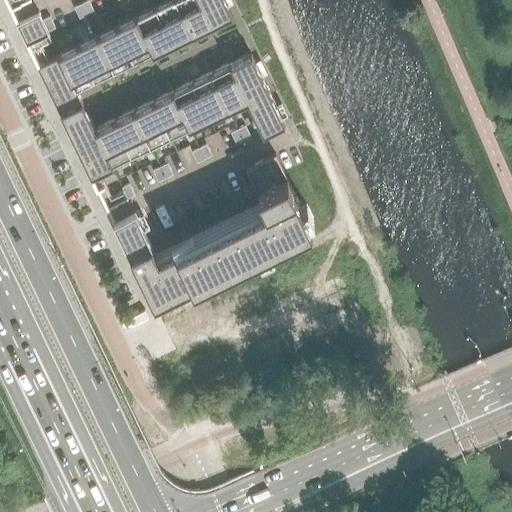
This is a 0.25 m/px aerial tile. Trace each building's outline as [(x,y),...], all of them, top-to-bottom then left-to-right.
[(5,0),(10,9),(27,0),(5,0)] [(86,14),(93,11),(87,0),(80,3),(86,14)] [(191,33),(175,0),(167,0),(154,6),(172,42),(181,38),(189,34),(191,33)] [(175,0),(191,33),(201,28),(208,24),(209,24),(197,0),(175,0)] [(197,0),(209,24),(231,14),(231,13),(224,0),(197,0)] [(79,18),(86,14),(80,3),(73,7),(79,18)] [(162,47),(169,43),(172,42),(154,6),(135,16),(152,52),(162,47)] [(16,21),(61,114),(82,103),(75,89),(58,53),(48,58),(41,44),(51,39),(47,31),(42,19),(38,11),(35,12),(16,21)] [(42,19),(47,31),(54,27),(49,16),(42,19)] [(135,16),(115,25),(133,61),(142,56),(150,53),(152,52),(135,16)] [(96,35),(113,71),(123,66),(131,62),(133,61),(115,25),(96,35)] [(113,71),(96,35),(77,44),(94,80),(103,75),(111,72),(113,71)] [(58,53),(75,89),(94,80),(77,44),(58,53)] [(284,122),(275,104),(250,53),(228,63),(246,99),(253,114),(262,132),(283,122),(284,122)] [(219,68),(210,72),(227,108),(246,99),(228,63),(227,64),(219,68)] [(208,73),(200,77),(191,82),(208,118),(227,108),(210,72),(208,73)] [(181,86),(171,91),(189,127),(208,118),(191,82),(188,83),(181,86)] [(169,92),(161,96),(152,100),(169,136),(189,127),(171,91),(169,92)] [(152,100),(149,101),(142,105),(132,110),(150,146),(169,136),(152,100)] [(85,108),(82,103),(61,114),(63,118),(66,124),(106,208),(126,198),(127,198),(123,190),(110,196),(98,171),(112,164),(94,128),(88,114),(85,108)] [(132,110),(130,111),(122,115),(113,119),(130,155),(150,146),(132,110)] [(113,119),(94,128),(112,164),(130,155),(113,119)] [(237,128),(243,140),(250,136),(244,125),(237,128)] [(236,143),(243,140),(237,128),(230,132),(235,143),(236,143)] [(198,147),(204,158),(211,155),(205,144),(198,147)] [(197,162),(204,158),(198,147),(191,151),(196,162),(197,162)] [(134,210),(112,220),(153,304),(310,227),(275,153),(245,168),(263,205),(157,257),(134,210)] [(160,166),(165,177),(172,174),(167,163),(160,166)] [(158,181),(165,177),(160,166),(152,170),(158,181)] [(123,190),(127,198),(134,194),(129,183),(122,187),(123,190)]
